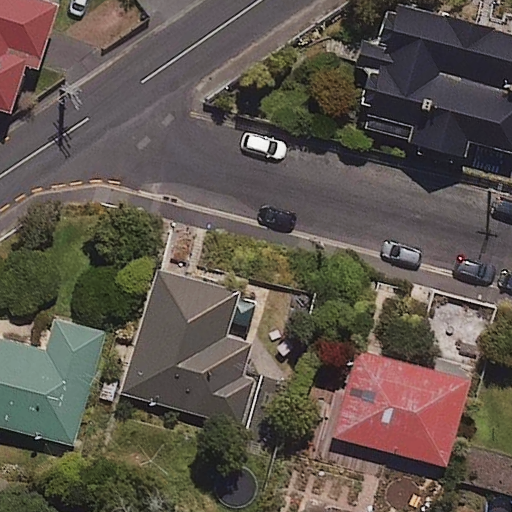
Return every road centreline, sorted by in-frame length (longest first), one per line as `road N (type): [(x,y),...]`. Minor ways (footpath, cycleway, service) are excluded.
road 1 (residential): [(511,245),(74,129)]
road 2 (residential): [(262,0),(74,129)]
